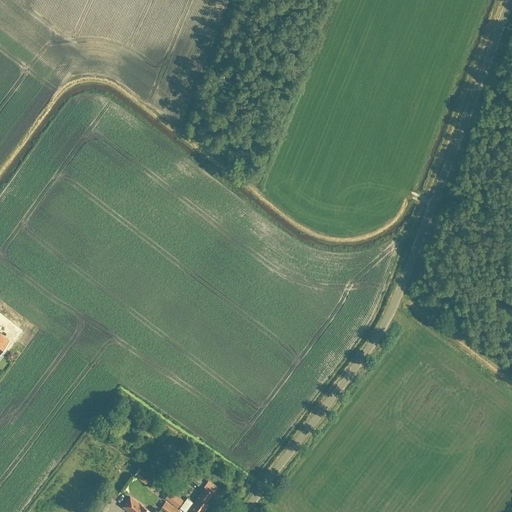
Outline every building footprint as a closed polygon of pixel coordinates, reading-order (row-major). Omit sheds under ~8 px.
[(14,324),(26,333),(12,350),(20,355),(40,329),(21,315),(14,324)] [(0,353),(9,342),(0,335),(0,353)] [(9,359),(15,361),(18,355),(12,353),(9,359)] [(141,468),(136,474),(147,485),(153,479),(141,468)] [(200,486),(204,483),(195,475),(191,478),(200,486)] [(205,503),(212,494),(204,488),(186,511),(203,511),(208,505),(205,503)] [(94,510),(96,511),(104,511),(114,500),(117,495),(109,490),(94,510)] [(178,508),(183,502),(170,492),(165,499),(178,508)] [(151,511),(139,503),(139,504),(130,497),(123,506),(130,511),(151,511)] [(166,511),(179,511),(166,502),(161,508),(166,511)]
